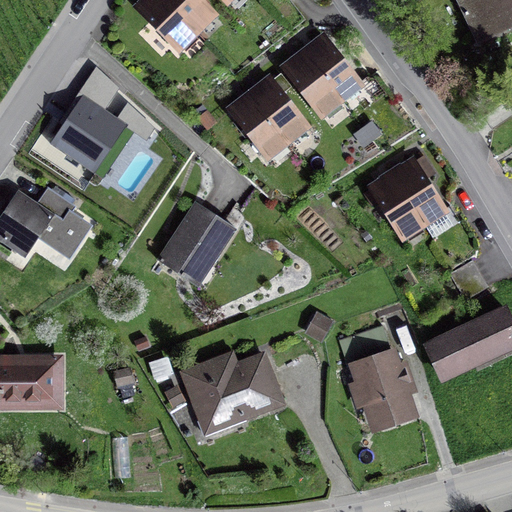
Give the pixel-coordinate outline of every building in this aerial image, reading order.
[(178,49),(196,31),(165,0),(145,0),(137,8),(178,49)] [(165,0),(196,31),(214,14),(200,0),(165,0)] [(511,0),(457,0),(473,33),(499,20),(504,31),(511,26),(511,0)] [(360,83),(325,38),(305,53),(340,99),(360,83)] [(285,69),(320,114),(340,99),(305,53),(285,69)] [(81,97),(82,98),(53,142),(52,141),(50,144),(95,173),(127,126),(147,139),(154,129),(128,104),(118,119),(104,109),(118,88),(97,69),(79,94),(82,96),(81,97)] [(307,125),(271,79),(251,95),(286,141),(307,125)] [(266,156),(286,141),(251,95),(231,111),(266,156)] [(414,161),(393,175),(423,223),(445,210),(414,161)] [(402,237),(423,223),(393,175),(371,188),(402,237)] [(0,238),(26,256),(39,236),(50,244),(57,234),(76,247),(90,226),(70,213),(74,207),(49,190),(38,206),(17,192),(0,217),(0,238)] [(210,265),(235,227),(197,203),(159,261),(190,282),(204,261),(210,265)] [(472,261),(451,274),(465,299),(487,286),(472,261)] [(511,323),(505,308),(427,344),(443,379),(511,346),(511,323)] [(331,322),(317,314),(307,332),(321,340),(331,322)] [(392,414),(410,407),(402,383),(409,381),(405,368),(398,370),(383,325),(339,340),(348,367),(354,365),(360,383),(354,385),(360,404),(367,402),(373,420),(386,426),(392,414)] [(222,358),(184,373),(202,420),(199,421),(205,435),(245,419),(244,416),(281,402),(263,355),(226,369),(222,358)] [(58,359),(0,359),(0,404),(58,405),(58,359)]
